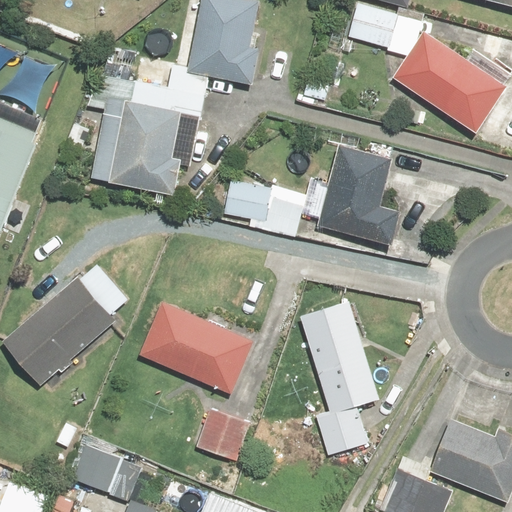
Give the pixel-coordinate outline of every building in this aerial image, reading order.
[(261,1),(253,0),(201,0),(188,73),(253,86),(260,50),(252,49),(261,1)] [(360,2),(348,38),(408,57),(420,21),(360,2)] [(425,32),(394,78),(478,134),(509,88),(425,32)] [(335,82),(307,76),(301,102),(329,108),(335,82)] [(185,93),(111,79),(92,181),(175,197),(182,160),(173,158),(185,93)] [(0,224),(35,140),(0,125),(0,224)] [(393,160),(341,146),(319,226),(393,246),(402,212),(381,207),(393,160)] [(308,195),(230,176),(219,221),(298,239),(308,195)] [(80,277),(2,344),(40,388),(118,320),(80,277)] [(256,342),(163,302),(140,355),(233,395),(256,342)] [(350,303),(302,317),(331,415),(380,400),(350,303)] [(251,422),(211,407),(196,448),(236,463),(251,422)] [(451,419),(430,472),(509,503),(511,495),(511,433),(499,428),(496,436),(451,419)] [(142,465),(85,445),(72,482),(129,503),(142,465)] [(378,511),(445,511),(453,491),(394,470),(378,511)] [(9,481),(0,503),(0,511),(43,511),(49,497),(9,481)]
